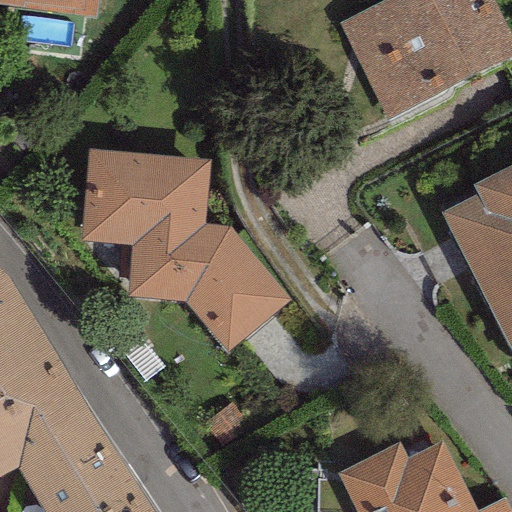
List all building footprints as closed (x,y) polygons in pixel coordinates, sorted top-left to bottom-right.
[(0,0),(0,16),(99,25),(100,0),(0,0)] [(388,0),(375,6),(327,30),(375,129),(511,63),(481,0),(388,0)] [(222,245),(188,241),(195,173),(76,160),(67,242),(120,248),(113,305),(169,311),(215,359),(274,309),(222,245)] [(487,342),(506,381),(511,378),(511,167),(459,193),(464,204),(428,222),(486,342),(487,342)] [(0,477),(1,477),(22,511),(145,511),(0,309),(0,477)] [(492,511),(491,509),(484,511),(470,511),(444,452),(396,472),(388,453),(329,479),(338,498),(339,502),(343,511),(492,511)]
